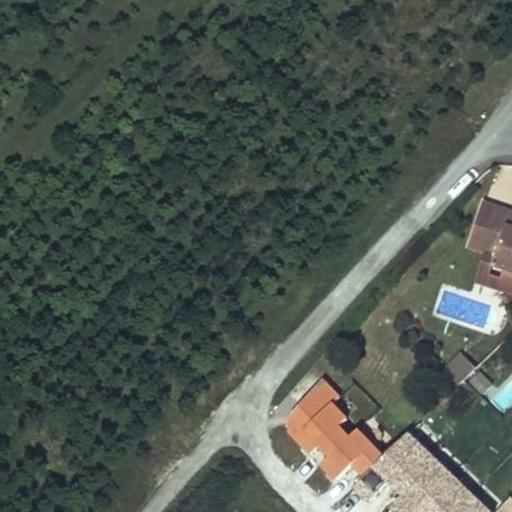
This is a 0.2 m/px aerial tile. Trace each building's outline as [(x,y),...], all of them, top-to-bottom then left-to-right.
[(511,214),(482,205),(469,247),(486,253),(497,256),(494,267),(504,270),(498,290),(511,294),(511,214)] [(486,253),(476,282),(498,290),(504,270),(494,267),(497,256),(486,253)] [(452,376),(468,360),(461,353),(457,358),(445,370),(452,376)] [(452,376),(461,385),(478,369),(468,360),(452,376)] [(507,410),(511,404),(511,373),(509,371),(490,396),(507,410)] [(496,511),(500,508),(411,427),(387,454),(361,430),(354,438),(340,425),(354,410),(324,383),(290,421),(319,447),(313,453),(342,479),(349,471),(375,495),(391,477),(405,490),(392,504),(400,511),(496,511)]
